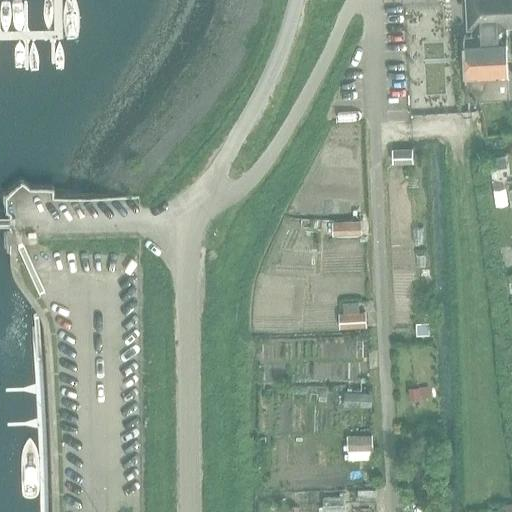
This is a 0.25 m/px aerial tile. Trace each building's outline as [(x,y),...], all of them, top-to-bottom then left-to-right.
[(511,24),(511,0),(468,0),(470,26),(474,26),(475,35),(464,35),(467,98),(511,96),(511,70),(508,71),(506,33),(505,33),(505,25),(511,24)] [(410,143),(432,144),(432,128),(411,127),(410,143)] [(393,163),(413,162),(413,149),(392,150),(393,163)] [(506,155),(492,157),(494,168),(508,166),(506,155)] [(361,219),(333,221),(333,235),(362,234),(361,219)] [(340,328),(367,326),(366,311),(339,312),(340,328)] [(428,323),(416,323),(416,335),(429,335),(428,323)] [(419,387),(409,387),(410,400),(420,400),(419,387)] [(372,392),(346,391),(345,404),(372,406),(372,392)] [(372,435),(347,436),(347,451),(373,450),(372,435)] [(376,489),(351,490),(351,498),(358,497),(358,500),(376,499),(376,489)]
